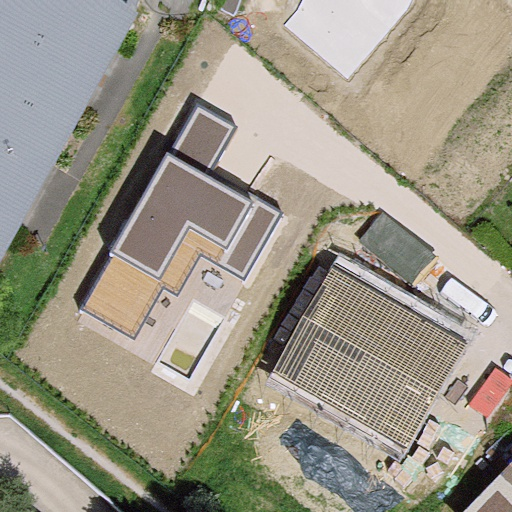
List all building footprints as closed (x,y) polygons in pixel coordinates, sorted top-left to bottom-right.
[(122,20),(85,0),(13,0),(0,25),(0,241),(9,225),(0,219),(0,161),(6,165),(17,144),(51,162),(69,130),(49,119),(62,95),(92,39),(105,46),(122,20)] [(85,0),(122,20),(132,0),(85,0)] [(436,0),(296,0),(274,31),(361,97),(436,0)] [(92,39),(62,95),(74,102),(105,46),(92,39)] [(16,228),(51,162),(17,144),(6,165),(0,161),(0,219),(9,225),(16,228)] [(287,247),(206,177),(102,291),(178,373),(287,247)] [(9,225),(0,241),(0,257),(16,228),(9,225)] [(54,355),(77,374),(106,333),(102,291),(54,355)] [(416,393),(338,335),(271,425),(348,488),(416,393)] [(511,511),(511,481),(481,511),(511,511)]
